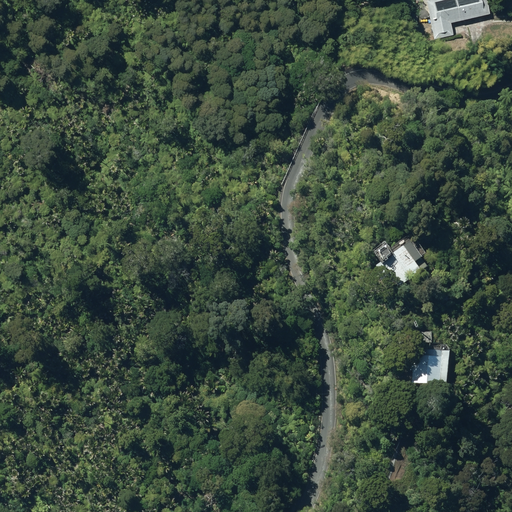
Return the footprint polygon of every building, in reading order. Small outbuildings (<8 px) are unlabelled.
[(426,0),(422,1),(431,40),(450,36),(447,23),(486,14),(482,0),(426,0)] [(389,271),(399,287),(421,271),(415,262),(421,257),(410,241),(392,254),(393,255),(392,256),(385,247),(377,252),(383,262),(376,267),(383,276),(389,271)] [(421,342),(432,342),(432,331),(421,331),(421,342)] [(412,382),(446,386),(449,352),(423,350),(423,356),(414,355),(412,382)] [(387,511),(395,511),(406,501),(396,492),(382,507),(387,511)]
